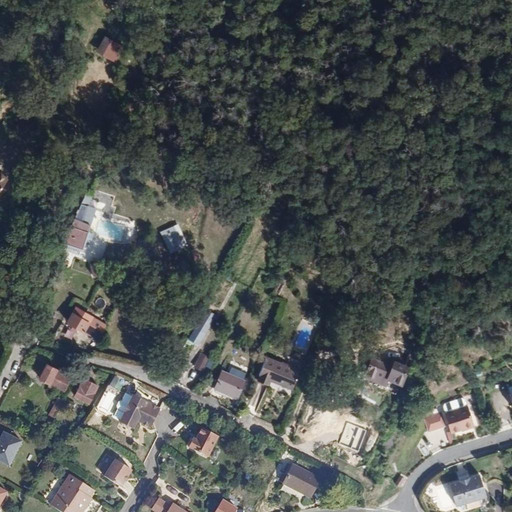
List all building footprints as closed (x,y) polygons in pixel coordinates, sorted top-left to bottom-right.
[(106,36),(97,53),(118,64),(127,47),(106,36)] [(1,171),(0,171),(0,190),(10,179),(1,171)] [(83,201),(96,206),(99,197),(86,193),(83,201)] [(72,221),(81,225),(89,207),(81,203),(72,221)] [(66,232),(63,242),(81,249),(90,229),(81,225),(72,221),(66,232)] [(175,224),(160,230),(171,254),(186,248),(175,224)] [(98,339),(103,330),(89,321),(92,316),(75,306),(67,320),(98,339)] [(203,313),(193,332),(198,335),(208,317),(203,313)] [(204,371),(211,356),(201,352),(194,366),(204,371)] [(368,373),(377,377),(384,361),(374,358),(368,373)] [(254,381),(259,384),(269,362),(262,359),(254,375),(256,376),(254,381)] [(387,371),(385,376),(399,381),(406,365),(393,359),(390,364),(387,363),(384,370),(387,371)] [(384,361),(377,377),(381,378),(383,375),(385,376),(387,371),(384,370),(387,363),(384,361)] [(63,371),(45,362),(38,376),(62,390),(72,373),(64,369),(63,371)] [(269,362),(259,384),(263,385),(266,381),(274,385),(281,367),(269,362)] [(223,367),(215,384),(236,393),(243,376),(223,367)] [(274,385),(285,390),(293,372),(281,367),(274,385)] [(293,372),(285,390),(288,391),(296,374),(293,372)] [(116,388),(119,377),(114,375),(110,386),(116,388)] [(82,377),(72,395),(86,402),(96,385),(82,377)] [(153,422),(160,409),(133,395),(120,419),(133,427),(138,419),(151,426),(153,422)] [(452,401),(452,407),(463,406),(462,399),(452,401)] [(55,417),(61,408),(55,404),(49,413),(55,417)] [(470,404),(446,412),(453,431),(476,423),(470,404)] [(443,413),(427,418),(431,430),(447,425),(443,413)] [(196,439),(193,438),(188,446),(206,458),(219,437),(204,427),(196,439)] [(0,459),(5,462),(19,438),(2,428),(0,430),(0,459)] [(114,458),(103,475),(119,485),(131,467),(114,458)] [(299,490),(309,472),(293,464),(284,483),(299,490)] [(320,478),(309,472),(299,490),(310,496),(320,478)] [(469,477),(459,480),(449,483),(456,504),(486,495),(479,474),(469,477)] [(76,511),(82,511),(89,502),(87,500),(90,495),(94,490),(71,475),(56,498),(76,511)] [(406,478),(402,475),(401,477),(401,478),(398,483),(401,485),(404,480),(405,480),(406,478)] [(164,494),(158,505),(168,511),(199,511),(178,499),(176,501),(164,494)] [(76,511),(56,498),(52,505),(63,511),(76,511)] [(224,498),(216,511),(238,511),(241,507),(224,498)]
